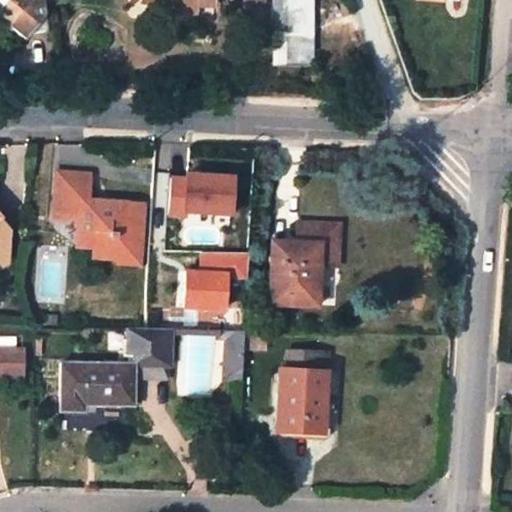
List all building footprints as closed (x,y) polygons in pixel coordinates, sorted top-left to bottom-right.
[(47,17),(43,0),(10,0),(1,11),(0,12),(0,19),(27,41),(29,38),(47,17)] [(1,0),(1,11),(10,0),(1,0)] [(271,0),(270,69),(310,70),(311,0),(271,0)] [(157,12),(192,14),(192,4),(158,2),(157,12)] [(29,38),(50,38),(47,17),(29,38)] [(172,168),(171,211),(242,212),(242,170),(172,168)] [(92,259),(119,260),(120,243),(139,244),(141,206),(86,202),(88,176),(57,174),(54,219),(79,220),(77,247),(93,249),(92,259)] [(0,264),(7,265),(9,230),(0,219),(0,264)] [(296,244),(307,245),(308,225),(297,224),(296,244)] [(273,243),(270,305),(315,307),(318,307),(319,285),(316,285),(316,267),(337,267),(339,226),(308,225),(307,245),(296,244),(273,243)] [(226,243),(202,241),(201,249),(201,258),(225,259),(226,243)] [(137,265),(139,244),(120,243),(119,260),(119,264),(137,265)] [(184,248),(184,257),(201,258),(201,249),(184,248)] [(201,258),(184,257),(183,264),(195,265),(196,260),(201,261),(201,258)] [(225,260),(201,258),(201,261),(196,260),(195,265),(183,264),(181,281),(223,284),(225,260)] [(241,321),(240,332),(260,332),(261,322),(241,321)] [(132,366),(169,367),(169,330),(128,330),(127,354),(132,353),(132,366)] [(240,347),(240,332),(223,331),(222,355),(239,356),(240,347)] [(240,332),(240,347),(260,347),(260,332),(240,332)] [(21,351),(0,350),(0,377),(20,377),(21,351)] [(319,355),(280,352),(279,372),(319,374),(319,355)] [(238,379),(239,356),(222,355),(220,378),(238,379)] [(81,404),(130,406),(131,382),(132,366),(62,364),(61,410),(81,412),(81,404)] [(142,382),(168,383),(169,367),(132,366),(131,382),(142,382)] [(279,372),(276,431),(322,433),(325,374),(319,374),(279,372)] [(142,406),(142,382),(131,382),(130,406),(142,406)] [(208,407),(207,425),(223,425),(224,408),(208,407)] [(207,425),(207,440),(223,441),(223,425),(207,425)]
